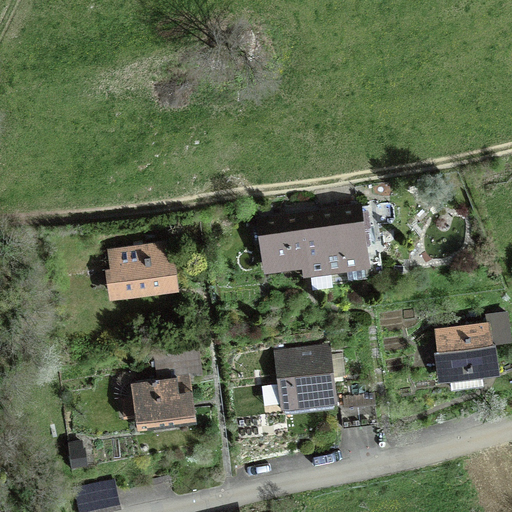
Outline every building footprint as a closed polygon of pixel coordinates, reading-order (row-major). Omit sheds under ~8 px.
[(351,203),(249,219),(258,275),(298,269),(300,279),(362,270),(351,203)] [(107,269),(100,270),(104,299),(168,290),(162,243),(104,251),(107,269)] [(487,325),(427,331),(433,383),(492,377),(487,325)] [(323,346),(270,353),(277,410),(330,403),(323,346)] [(153,381),(123,385),(129,430),(184,423),(179,383),(198,381),(194,348),(149,354),(153,381)] [(369,397),(337,403),(341,430),(373,424),(369,397)]
